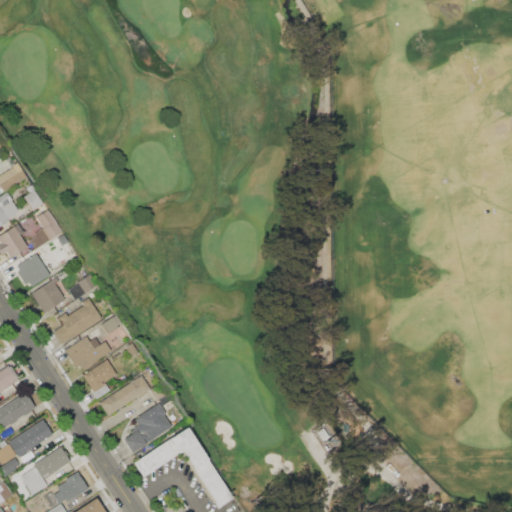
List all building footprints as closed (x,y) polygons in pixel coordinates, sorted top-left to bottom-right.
[(0,185),(0,174),(12,167),(11,165),(17,161),(26,176),(3,190),(0,185)] [(23,196),(29,192),(25,188),(30,184),(43,203),(32,210),(23,196)] [(0,195),(8,190),(21,211),(0,224),(0,195)] [(35,216),(47,208),(61,231),(34,248),(29,240),(35,236),(33,233),(42,227),(35,216)] [(0,232),(18,222),(23,231),(19,234),(27,246),(9,257),(5,252),(1,255),(0,253),(0,232)] [(16,265),(36,252),(50,274),(31,286),(28,282),(24,285),(16,271),(19,270),(16,265)] [(67,289),(78,282),(77,281),(90,273),(97,284),(74,299),(67,289)] [(30,293),(56,276),(59,280),(55,283),(64,298),(42,312),(30,293)] [(57,316),(65,311),(68,315),(83,305),(80,301),(89,296),(102,317),(60,343),(52,331),(62,324),(57,316)] [(99,324),(115,315),(121,324),(105,334),(99,324)] [(64,350),(86,336),(89,340),(95,336),(99,343),(105,340),(112,350),(81,369),(78,365),(74,367),(64,350)] [(125,346),(132,342),(139,352),(132,357),(125,346)] [(82,374),(106,359),(116,374),(104,382),(109,390),(97,398),(82,374)] [(0,369),(7,365),(8,367),(11,365),(19,377),(16,379),(17,381),(0,392),(0,369)] [(99,401),(141,375),(143,379),(147,376),(150,381),(146,383),(149,388),(107,415),(99,401)] [(149,390),(160,383),(171,399),(162,405),(158,398),(156,400),(149,390)] [(0,407),(25,392),(35,406),(31,409),(31,410),(24,415),(23,414),(16,418),(17,419),(9,425),(8,424),(3,427),(0,421),(0,407)] [(122,438),(133,432),(131,428),(137,424),(134,420),(137,418),(136,417),(159,403),(166,415),(165,416),(172,426),(131,452),(122,438)] [(7,441),(41,419),(52,434),(17,457),(16,455),(7,461),(0,450),(0,448),(1,448),(6,444),(8,443),(7,441)] [(132,462),(187,426),(233,498),(217,508),(181,451),(141,477),(132,462)] [(19,476),(33,466),(32,464),(60,446),(69,461),(48,475),(46,472),(40,476),(46,485),(31,495),(19,476)] [(20,457),(31,450),(34,456),(23,463),(20,457)] [(0,467),(14,457),(18,464),(14,466),(15,468),(5,475),(0,467)] [(56,486),(65,480),(64,479),(76,471),(80,477),(82,475),(88,483),(85,485),(87,488),(66,502),(64,499),(57,503),(52,495),(58,490),(56,486)] [(0,484),(4,482),(12,494),(0,501),(0,484)] [(72,511),(95,497),(104,511),(72,511)] [(43,511),(46,510),(47,511),(60,503),(66,511),(43,511)]
